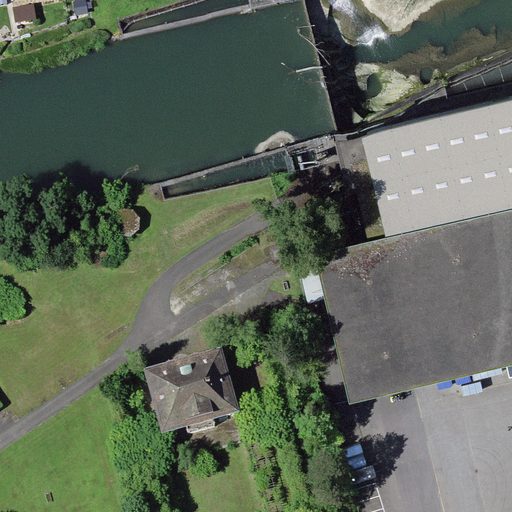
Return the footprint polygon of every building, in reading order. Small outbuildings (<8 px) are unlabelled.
[(65,9),(51,11),(54,22),(68,20),(65,9)] [(388,236),(511,207),(511,89),(362,125),(388,236)] [(511,207),(388,236),(372,240),(349,245),(318,252),(350,393),(382,385),(405,380),(511,355),(511,207)] [(214,357),(137,378),(155,440),(232,419),(214,357)] [(0,393),(0,411),(9,406),(0,393)]
